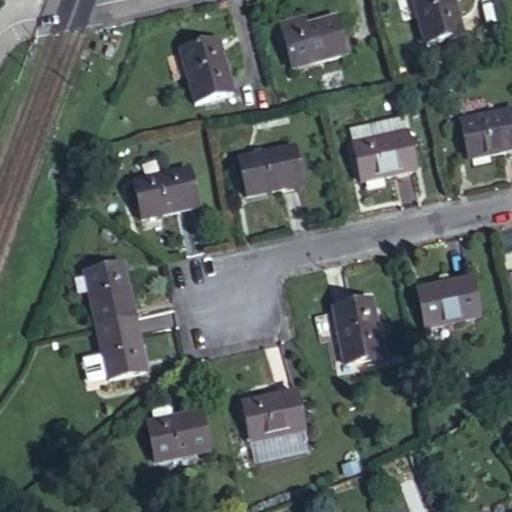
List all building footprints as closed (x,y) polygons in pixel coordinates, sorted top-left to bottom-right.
[(412,0),(425,47),(462,37),(452,0),(412,0)] [(304,28),(302,19),(279,25),(282,33),(304,28)] [(336,19),(304,28),(282,33),(292,71),(346,56),(336,19)] [(195,106),(231,96),(217,42),(180,51),(195,106)] [(511,151),(511,111),(459,123),(467,161),(511,151)] [(414,173),(406,135),(352,146),(361,184),(414,173)] [(246,199),(302,187),(294,149),(238,161),(246,199)] [(141,221),(196,209),(189,172),(133,183),(141,221)] [(96,328),(134,320),(122,266),(85,273),(96,328)] [(479,318),(471,281),(416,292),(425,330),(479,318)] [(345,366),(383,359),(370,303),(333,310),(345,366)] [(107,382),(145,374),(134,320),(96,328),(107,382)] [(251,443),(304,432),(296,394),(241,405),(250,444),(251,443)] [(155,464),(209,452),(201,414),(147,425),(155,464)] [(308,451),(304,432),(251,443),(255,462),(308,451)]
